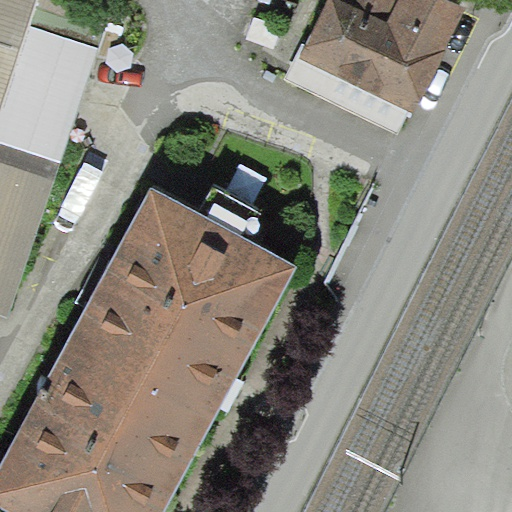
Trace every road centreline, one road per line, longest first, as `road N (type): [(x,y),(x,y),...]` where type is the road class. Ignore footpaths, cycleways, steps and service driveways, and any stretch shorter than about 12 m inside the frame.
road 1 (residential): [(511,21),(262,511)]
road 2 (residential): [(511,310),(417,511)]
